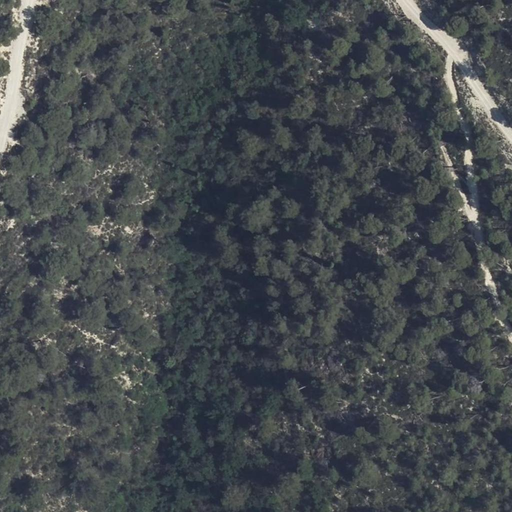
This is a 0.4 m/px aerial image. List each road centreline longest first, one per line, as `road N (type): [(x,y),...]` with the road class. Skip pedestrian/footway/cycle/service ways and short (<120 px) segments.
road 1 (track): [(511,131),(408,0)]
road 2 (track): [(28,0),(0,153)]
